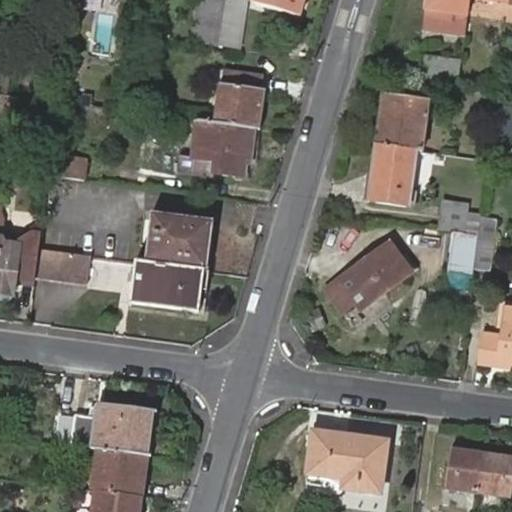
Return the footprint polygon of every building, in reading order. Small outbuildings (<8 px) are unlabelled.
[(224,50),(245,52),(251,2),(235,0),(230,0),(229,7),(224,50)] [(260,0),(259,7),(300,19),(305,0),(260,0)] [(466,18),(468,1),(468,0),(425,0),(421,32),(445,36),(448,15),(466,18)] [(205,4),(199,46),(224,50),(229,7),(205,4)] [(445,36),(463,39),(466,18),(448,15),(445,36)] [(422,57),(420,77),(457,82),(460,62),(422,57)] [(0,93),(13,94),(17,65),(2,63),(0,80),(0,93)] [(126,65),(122,99),(136,101),(140,67),(126,65)] [(220,125),(260,130),(267,78),(228,73),(220,125)] [(387,148),(418,152),(424,153),(429,112),(384,105),(380,133),(389,134),(387,148)] [(258,148),(260,130),(220,125),(200,122),(194,158),(216,162),(214,174),(245,178),(247,165),(250,165),(253,148),(258,148)] [(380,133),(379,146),(387,148),(389,134),(380,133)] [(387,148),(379,146),(371,201),(415,207),(417,192),(412,192),(418,152),(387,148)] [(54,176),(85,181),(88,160),(57,155),(54,176)] [(478,236),(481,215),(471,214),(468,235),(478,236)] [(147,265),(204,273),(210,224),(154,216),(151,233),(148,232),(148,235),(157,237),(155,249),(150,248),(147,265)] [(468,235),(454,232),(448,273),(473,277),(474,271),(478,241),(478,236),(468,235)] [(0,237),(0,293),(19,296),(22,278),(41,280),(41,277),(44,251),(47,235),(38,234),(24,244),(24,246),(10,244),(7,238),(0,237)] [(157,237),(148,235),(147,248),(150,248),(155,249),(157,237)] [(491,244),(478,241),(474,271),(487,272),(491,244)] [(389,243),(326,289),(344,311),(357,301),(363,308),(412,272),(389,243)] [(96,258),(44,251),(41,277),(94,284),(96,258)] [(199,309),(204,273),(147,265),(138,264),(133,304),(183,311),(183,306),(199,309)] [(19,296),(38,299),(41,280),(22,278),(19,296)] [(500,360),(511,361),(511,311),(504,310),(500,337),(483,335),(480,362),(499,365),(500,360)] [(61,400),(56,432),(73,434),(77,403),(61,400)] [(101,452),(147,458),(153,413),(103,406),(101,420),(76,416),(71,448),(92,451),(101,452)] [(343,479),(342,489),(380,494),(387,443),(315,433),(309,474),(343,479)] [(141,501),(147,458),(101,452),(96,495),(99,495),(141,501)] [(477,494),(482,456),(449,452),(443,489),(477,494)] [(511,493),(511,459),(482,456),(477,494),(502,497),(511,499),(511,493)] [(307,485),(342,489),(343,479),(309,474),(307,485)] [(500,511),(502,497),(477,494),(474,511),(500,511)] [(96,511),(139,511),(141,501),(99,495),(96,511)]
